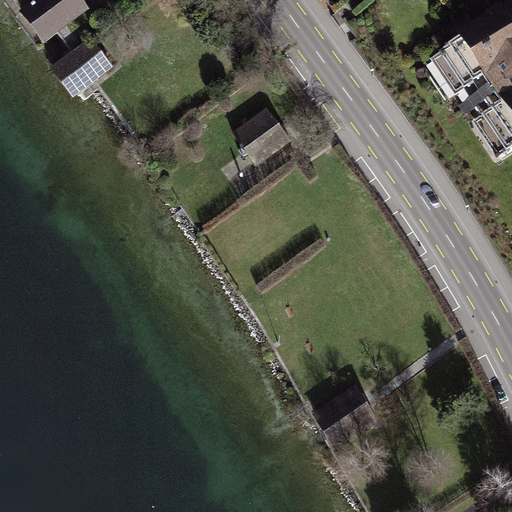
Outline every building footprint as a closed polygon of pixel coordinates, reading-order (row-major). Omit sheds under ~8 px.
[(87,13),(76,0),(40,0),(18,17),(38,47),(87,13)] [(511,148),(511,17),(506,9),(434,58),(502,155),(511,148)] [(89,40),(48,72),(71,101),(112,69),(89,40)] [(267,112),(233,134),(256,169),(291,146),(267,112)] [(357,389),(310,418),(335,457),(381,429),(367,405),(357,389)]
